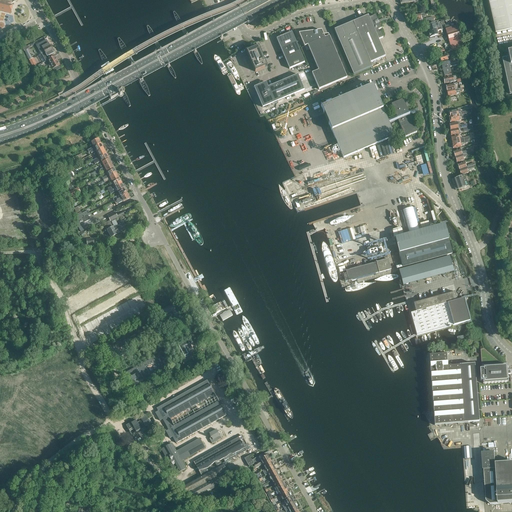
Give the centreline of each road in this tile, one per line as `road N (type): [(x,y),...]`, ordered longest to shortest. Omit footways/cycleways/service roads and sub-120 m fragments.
road 1 (unclassified): [(511,353),(492,329),(450,192),(429,75),(387,0)]
road 2 (primary): [(0,140),(279,0)]
road 3 (residential): [(311,511),(282,444),(164,241)]
road 4 (primary): [(262,0),(0,131)]
road 5 (residential): [(154,222),(42,17)]
road 6 (unclassified): [(269,511),(262,499),(191,502),(109,426)]
road 7 (unclassified): [(101,347),(177,306),(202,350)]
road 8 (unclassified): [(28,511),(48,462),(109,426)]
